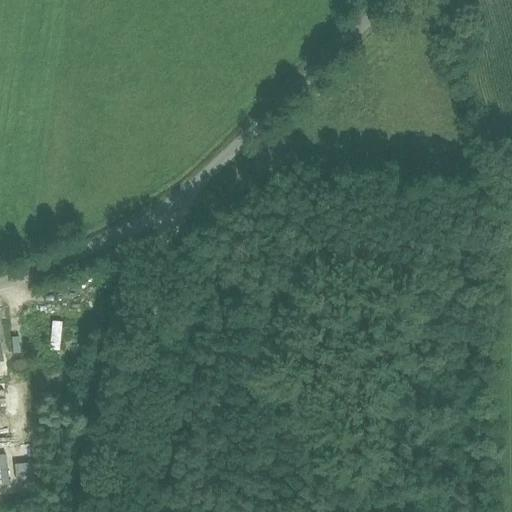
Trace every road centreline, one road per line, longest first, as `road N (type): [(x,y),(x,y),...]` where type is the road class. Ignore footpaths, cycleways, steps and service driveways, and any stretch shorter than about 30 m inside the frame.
road 1 (unclassified): [(388,0),(172,201),(0,281)]
road 2 (track): [(172,201),(291,176),(357,175),(484,205),(510,226)]
road 3 (track): [(172,201),(171,243),(111,511)]
